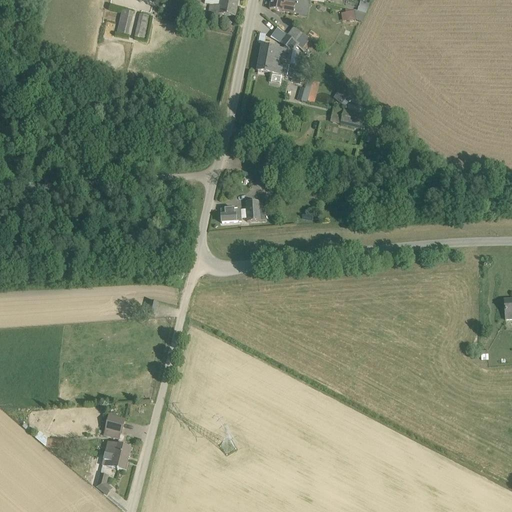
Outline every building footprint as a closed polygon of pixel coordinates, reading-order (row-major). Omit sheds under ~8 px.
[(208,15),(219,17),(219,15),(235,18),(238,0),(213,0),(213,6),(210,5),(208,15)] [(271,0),(270,9),(294,13),(293,14),(301,16),(304,1),(300,0),(271,0)] [(346,14),(341,15),(342,22),(347,22),(356,21),(360,22),(364,13),(345,9),(346,14)] [(117,35),(127,38),(133,14),(123,11),(117,35)] [(136,38),(146,40),(151,17),(141,15),(136,38)] [(302,34),(295,42),(298,44),(304,49),(310,40),(302,34)] [(263,48),(261,60),(284,64),(290,65),(293,51),(298,44),(295,42),(287,36),(281,44),(286,48),(285,52),(263,48)] [(290,65),(284,64),(261,60),(258,72),(292,79),(295,67),(290,65)] [(339,91),(333,99),(345,107),(348,103),(345,101),(348,97),(339,91)] [(344,111),(341,125),(360,130),(361,127),(363,122),(368,123),(375,125),(376,119),(364,116),(344,111)] [(246,203),(247,222),(266,221),(265,201),(246,203)] [(221,210),(222,224),(242,223),(241,209),(221,210)] [(147,315),(155,317),(158,304),(151,302),(147,315)] [(108,417),(105,430),(121,434),(125,421),(108,417)] [(41,432),(36,438),(43,444),(48,438),(41,432)] [(49,448),(66,450),(67,443),(50,441),(49,448)] [(108,444),(105,455),(128,461),(131,449),(117,446),(108,444)] [(128,461),(105,455),(103,466),(112,469),(125,472),(128,461)] [(103,475),(99,489),(107,496),(112,489),(107,485),(109,477),(103,475)]
